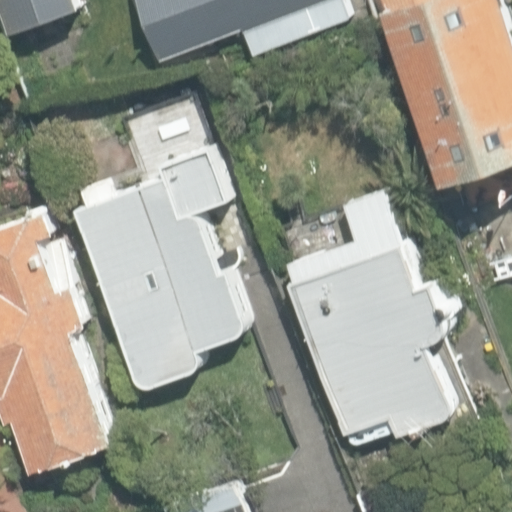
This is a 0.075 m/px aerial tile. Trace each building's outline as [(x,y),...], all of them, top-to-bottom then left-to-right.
[(7,0),(18,29),(88,4),(86,0),(7,0)] [(247,30),(256,54),(357,15),(351,0),(162,0),(179,43),(202,34),(206,46),(247,30)] [(386,0),(390,9),(450,178),(511,155),(511,5),(510,0),(386,0)] [(157,379),(158,379),(159,379),(160,379),(161,379),(162,378),(204,363),(205,363),(206,362),(207,361),(208,360),(209,359),(209,358),(210,357),(210,356),(210,355),(211,353),(211,352),(211,350),(210,349),(210,348),(210,347),(208,344),(248,329),(249,328),(250,328),(251,327),(252,326),(252,325),(253,324),(253,323),(253,322),(254,321),(254,320),(254,319),(254,318),(254,316),(253,315),(253,314),(235,264),(230,266),(212,218),(212,217),(211,217),(211,216),(210,215),(209,214),(208,213),(207,212),(206,212),(206,211),(205,211),(204,210),(203,210),(202,209),(201,209),(200,209),(238,195),(220,144),(169,162),(173,173),(124,191),(117,174),(88,184),(94,201),(85,205),(146,373),(146,374),(147,375),(148,375),(149,376),(150,377),(151,377),(152,378),(153,378),(154,378),(155,379),(156,379),(157,379)] [(303,277),(365,436),(404,422),(406,429),(454,412),(455,411),(456,411),(457,410),(457,409),(458,409),(459,407),(460,406),(460,405),(461,404),(461,402),(461,401),(461,400),(461,399),(438,335),(449,331),(451,330),(455,326),(456,325),(458,321),(458,320),(458,318),(458,315),(458,314),(444,275),(430,280),(395,185),(358,199),(376,250),(350,259),(343,241),(321,249),(328,268),(303,277)] [(19,418),(38,467),(123,435),(81,325),(96,319),(80,279),(69,284),(50,233),(63,228),(65,227),(56,205),(0,226),(0,396),(1,396),(11,421),(19,418)] [(511,207),(475,220),(499,292),(511,288),(511,207)] [(139,511),(257,511),(245,472),(137,506),(139,511)] [(364,488),(373,511),(421,511),(406,472),(364,488)]
